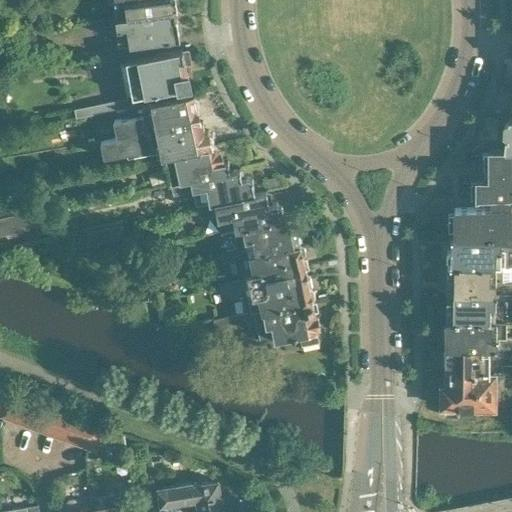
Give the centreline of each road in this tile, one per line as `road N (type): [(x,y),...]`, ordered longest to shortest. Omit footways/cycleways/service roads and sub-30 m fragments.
road 1 (residential): [(240,0),(246,62),(264,98),(320,158)]
road 2 (residential): [(414,153),(464,77),(471,0)]
road 3 (residential): [(392,511),(388,389),(379,357)]
road 4 (residential): [(379,357),(366,511)]
